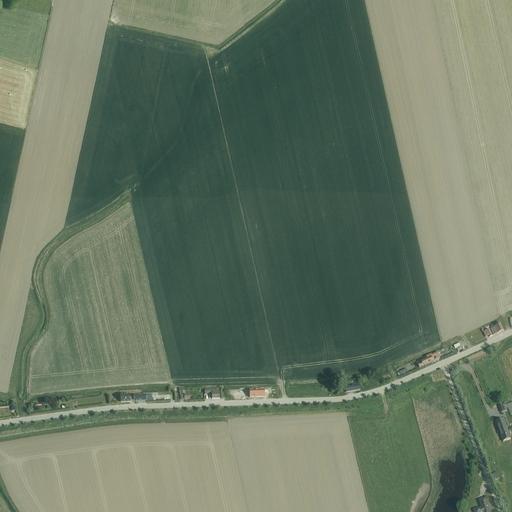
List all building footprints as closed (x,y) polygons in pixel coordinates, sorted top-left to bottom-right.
[(492,329),(491,329),(494,335),(497,334),(503,332),(499,323),(491,326),(492,329)] [(427,359),(417,363),(420,369),(434,362),(432,359),(435,358),(436,359),(441,357),(439,353),(432,356),(432,354),(426,357),(427,359)] [(345,390),(346,394),(360,391),(359,383),(352,385),(352,388),(350,388),(350,387),(345,388),(345,390)] [(219,390),(205,390),(205,395),(212,395),(212,400),(220,399),(219,390)] [(129,395),(120,395),(121,403),(130,403),(130,402),(134,402),(134,403),(146,402),(146,395),(134,395),(134,398),(130,398),(129,395)] [(504,419),(496,422),(503,442),(511,439),(504,419)] [(481,508),(474,510),(474,511),(490,511),(486,498),(479,500),(481,508)]
